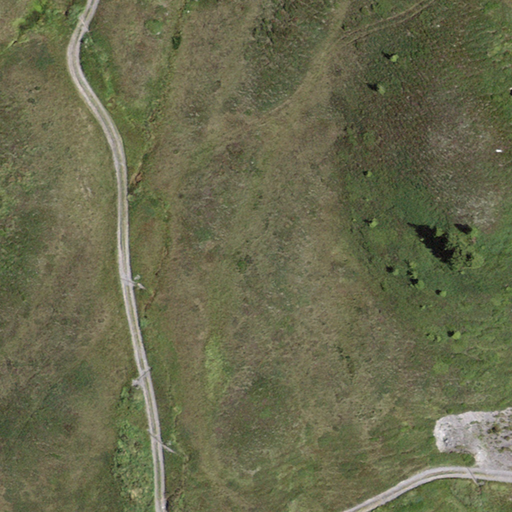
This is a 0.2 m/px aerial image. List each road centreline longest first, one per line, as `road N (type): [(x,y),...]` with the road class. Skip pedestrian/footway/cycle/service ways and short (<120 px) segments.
road 1 (track): [(161,511),(124,262),(122,154),(73,64),(90,0)]
road 2 (track): [(123,211),(194,151),(300,94),(335,47),(422,0)]
road 3 (track): [(511,474),(444,468),(349,511)]
